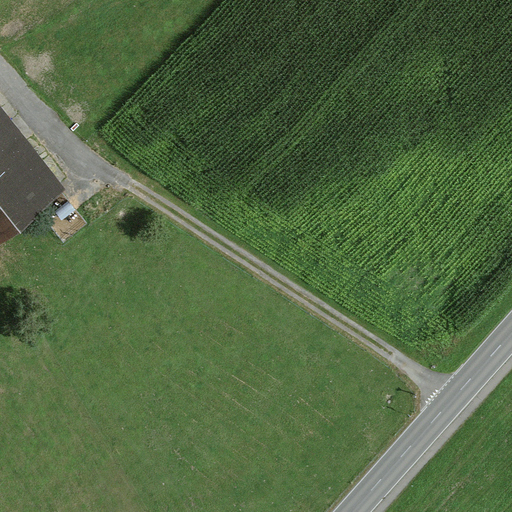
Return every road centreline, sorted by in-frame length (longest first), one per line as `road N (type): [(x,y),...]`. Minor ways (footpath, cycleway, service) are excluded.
road 1 (track): [(0,66),(100,162),(454,396)]
road 2 (tertiary): [(511,332),(352,511)]
